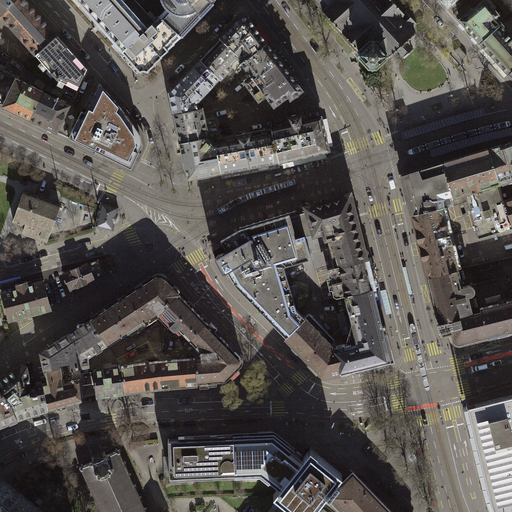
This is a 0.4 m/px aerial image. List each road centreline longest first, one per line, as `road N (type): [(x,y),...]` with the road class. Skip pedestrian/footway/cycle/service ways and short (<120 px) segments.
road 1 (tertiary): [(0,453),(82,422),(322,401)]
road 2 (tertiary): [(424,385),(432,349),(397,205),(366,162)]
road 3 (tertiary): [(166,227),(210,297),(292,383),(322,401)]
road 4 (tertiary): [(366,162),(424,385)]
road 5 (tertiary): [(166,227),(0,273)]
road 6 (residential): [(0,358),(124,277)]
road 7 (tertiary): [(133,192),(0,127)]
road 8 (residential): [(137,107),(237,0)]
road 9 (residential): [(42,0),(137,107)]
road 10 (tertiary): [(457,511),(424,385)]
